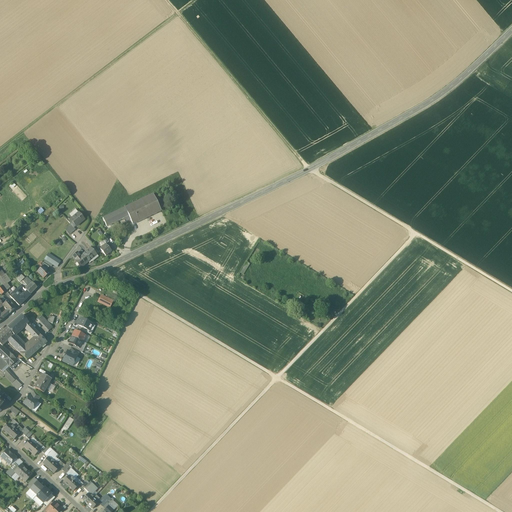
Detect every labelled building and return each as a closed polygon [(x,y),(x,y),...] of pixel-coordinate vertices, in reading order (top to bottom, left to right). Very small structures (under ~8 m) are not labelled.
[(153,194),(103,218),(107,227),(124,219),(125,222),(130,219),(133,225),(161,211),(153,194)] [(78,213),(68,222),(70,224),(71,225),(74,228),(76,226),(76,227),(84,220),(78,213)] [(70,224),(65,230),(69,235),(75,230),(74,228),(71,225),(70,224)] [(105,245),(100,249),(106,256),(111,251),(105,245)] [(91,248),(85,253),(91,260),(97,255),(91,248)] [(79,258),(80,259),(76,262),(76,261),(75,262),(77,263),(79,266),(81,268),(85,265),(91,260),(85,253),(79,258)] [(53,265),(55,266),(59,261),(49,254),(45,260),(53,265)] [(247,262),(240,273),(244,275),(250,264),(247,262)] [(42,267),(37,272),(44,278),(49,273),(46,270),(43,266),(42,267)] [(1,277),(0,278),(0,282),(2,286),(4,284),(10,281),(5,275),(4,275),(1,277)] [(32,283),(27,277),(23,281),(27,286),(28,287),(32,283)] [(28,287),(25,290),(30,295),(37,288),(32,283),(28,287)] [(16,290),(10,296),(12,299),(19,293),(16,290)] [(24,294),(22,297),(20,295),(14,301),(19,306),(28,297),(24,294)] [(102,296),(98,302),(109,307),(112,301),(102,296)] [(9,300),(3,305),(2,305),(6,310),(9,314),(16,309),(9,300)] [(6,310),(1,315),(0,313),(0,317),(2,320),(9,314),(6,310)] [(28,323),(21,316),(8,328),(14,335),(18,332),(25,326),(28,323)] [(47,322),(42,316),(37,321),(48,332),(52,328),(47,322)] [(87,329),(89,331),(93,324),(91,324),(83,320),(81,319),(78,325),(87,329)] [(40,336),(28,323),(25,326),(27,328),(26,329),(36,339),(40,336)] [(8,328),(0,334),(0,344),(2,346),(7,341),(14,336),(14,335),(8,328)] [(78,332),(75,331),(72,337),(83,342),(86,336),(78,332)] [(14,336),(7,341),(20,354),(26,348),(14,336)] [(26,348),(20,354),(27,360),(47,343),(40,336),(36,339),(26,348)] [(83,342),(72,337),(69,343),(74,345),(80,348),(83,342)] [(2,346),(0,344),(0,357),(4,360),(11,354),(2,346)] [(72,348),(71,348),(69,352),(77,356),(79,352),(72,348)] [(69,352),(68,351),(63,361),(72,366),(77,356),(69,352)] [(103,353),(98,361),(102,364),(107,355),(103,353)] [(11,354),(4,360),(9,366),(16,359),(11,354)] [(0,357),(0,371),(2,373),(6,369),(9,366),(4,360),(0,357)] [(16,359),(9,366),(13,369),(21,362),(17,359),(16,359)] [(16,380),(11,374),(9,376),(7,378),(12,383),(16,380)] [(51,379),(42,374),(38,381),(47,386),(51,379)] [(12,383),(12,384),(17,390),(22,385),(16,380),(12,383)] [(47,386),(38,381),(34,388),(43,393),(47,386)] [(41,397),(33,392),(30,397),(37,402),(41,397)] [(30,397),(29,396),(24,404),(32,410),(37,402),(30,397)] [(19,412),(12,407),(8,411),(15,417),(17,414),(19,412)] [(63,426),(68,429),(74,420),(69,417),(63,426)] [(18,425),(13,420),(9,425),(11,427),(12,426),(15,428),(16,427),(18,425)] [(9,425),(9,424),(4,430),(9,435),(14,429),(15,428),(12,426),(11,427),(9,425)] [(14,429),(9,435),(14,440),(19,434),(14,429)] [(30,440),(24,447),(29,451),(35,445),(30,441),(30,440)] [(35,445),(29,451),(35,456),(40,450),(38,448),(35,445)] [(49,449),(44,454),(47,457),(50,453),(52,455),(55,452),(50,448),(49,449)] [(13,455),(7,450),(5,452),(3,452),(2,454),(2,455),(4,457),(4,458),(3,459),(9,465),(10,464),(15,459),(12,457),(13,455)] [(48,457),(43,463),(49,469),(54,463),(48,457)] [(63,464),(58,459),(54,463),(59,468),(63,464)] [(19,467),(15,463),(8,471),(6,473),(5,474),(11,478),(15,473),(14,472),(19,467)] [(54,463),(49,469),(54,474),(59,468),(54,463)] [(32,475),(21,465),(19,467),(14,472),(15,473),(25,482),(32,475)] [(78,476),(69,467),(68,467),(71,470),(66,474),(68,476),(69,476),(71,478),(72,477),(75,480),(76,478),(78,476)] [(68,476),(63,482),(68,487),(74,481),(75,480),(72,477),(71,478),(69,476),(68,476)] [(83,485),(76,478),(75,480),(74,481),(79,485),(80,485),(82,487),(83,485)] [(74,481),(68,487),(73,491),(79,485),(74,481)] [(36,496),(43,488),(36,482),(33,486),(30,490),(36,496)] [(97,489),(92,484),(90,487),(86,491),(89,493),(92,495),(97,489)] [(36,496),(36,497),(37,496),(44,502),(51,494),(44,488),(43,488),(36,496)] [(89,493),(82,500),(88,504),(93,499),(94,498),(92,495),(89,493)] [(98,503),(100,505),(104,501),(106,499),(106,500),(108,498),(105,495),(98,503)] [(44,502),(37,496),(36,497),(33,499),(41,506),(44,502)] [(94,499),(93,499),(88,504),(93,509),(98,503),(100,500),(96,497),(94,499)] [(57,501),(55,503),(51,507),(46,511),(58,511),(61,509),(57,505),(59,503),(57,501)]
